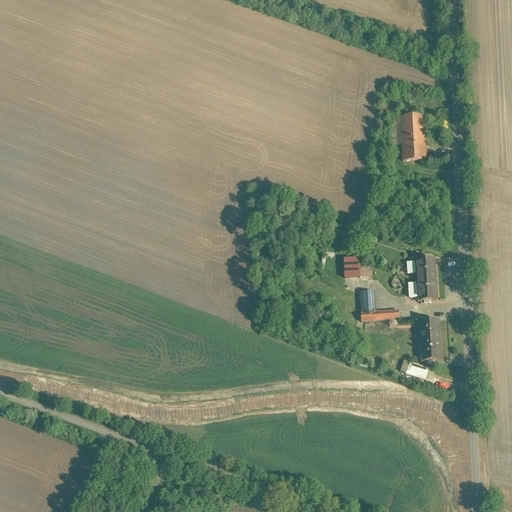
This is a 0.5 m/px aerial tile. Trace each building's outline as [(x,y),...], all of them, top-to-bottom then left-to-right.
[(429,116),(396,118),(396,124),(391,124),(392,146),(401,146),(402,163),(427,162),(426,144),(430,144),(429,116)] [(359,258),(344,258),(345,278),(372,277),(372,267),(359,268),(359,258)] [(438,301),(435,259),(413,260),(416,303),(438,301)] [(375,292),(359,293),(361,323),(399,321),(398,311),(376,312),(375,292)] [(441,363),(438,321),(417,322),(420,364),(441,363)] [(425,382),(429,370),(409,363),(405,375),(425,382)]
